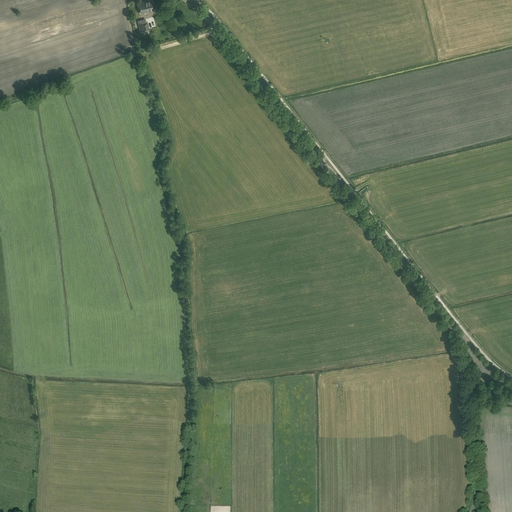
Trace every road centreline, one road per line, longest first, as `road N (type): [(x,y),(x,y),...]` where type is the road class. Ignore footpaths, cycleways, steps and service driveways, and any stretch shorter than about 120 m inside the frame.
road 1 (tertiary): [(485,367),(187,0)]
road 2 (track): [(189,339),(185,511)]
road 3 (unclassified): [(485,367),(470,390),(473,511)]
